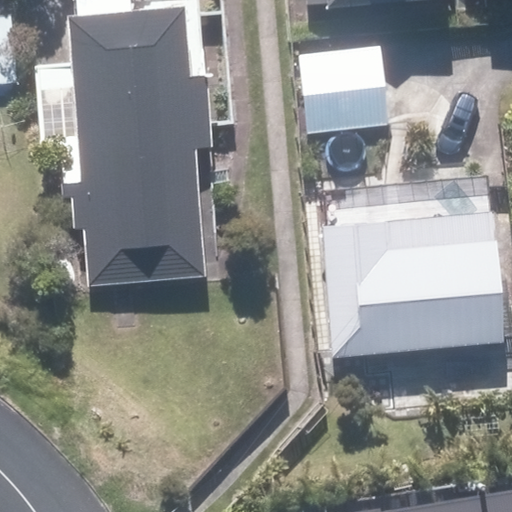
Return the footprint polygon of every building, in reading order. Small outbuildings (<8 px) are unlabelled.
[(53,138),(56,176),(64,177),(67,226),(80,224),(84,282),(201,275),(199,243),(191,139),(202,139),(197,65),(180,66),(173,0),(134,0),(74,5),(59,6),(63,55),(28,59),(28,65),(33,139),(53,138)] [(0,13),(0,81),(22,80),(17,13),(0,13)] [(372,48),(288,56),(295,134),(379,126),(372,48)] [(482,175),(312,187),(324,347),(492,337),(482,175)] [(326,511),(428,511),(425,491),(326,508),(326,511)]
